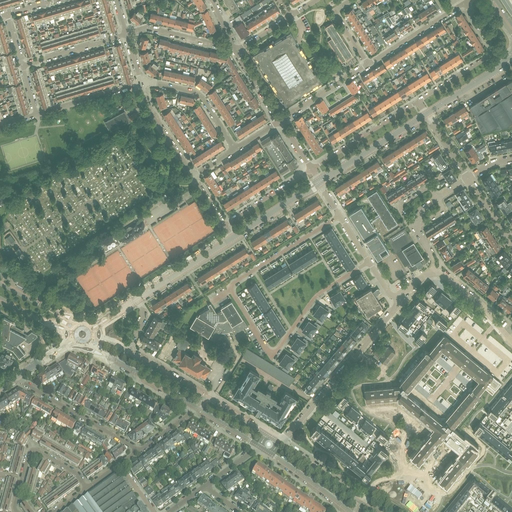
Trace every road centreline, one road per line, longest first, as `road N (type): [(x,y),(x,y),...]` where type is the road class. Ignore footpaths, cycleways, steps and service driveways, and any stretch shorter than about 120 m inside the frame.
road 1 (residential): [(369,261),(310,301),(272,356),(230,291)]
road 2 (residential): [(279,443),(387,319),(397,296)]
road 3 (tertiary): [(266,435),(123,350)]
road 4 (residential): [(464,2),(492,53),(417,102)]
road 5 (residential): [(139,450),(15,377)]
road 6 (residential): [(230,291),(339,215)]
road 7 (residential): [(86,487),(77,473),(31,450),(16,511)]
road 8 (tertiary): [(318,182),(425,113)]
road 9 (tertiary): [(87,344),(197,407)]
road 10 (residential): [(417,102),(311,169)]
road 11 (residential): [(234,149),(192,90),(140,83)]
